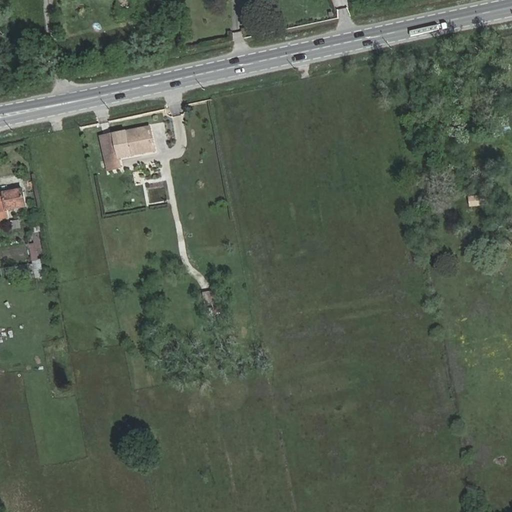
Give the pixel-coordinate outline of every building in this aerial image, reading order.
[(114,135),(118,158),(157,151),(152,127),(114,135)] [(120,168),(118,158),(114,135),(102,137),(107,161),(103,162),(105,171),(120,168)] [(0,195),(0,211),(27,207),(24,191),(0,195)] [(472,207),(490,205),(489,194),(470,196),(472,207)] [(38,242),(30,243),(32,261),(41,260),(38,242)] [(34,261),(35,278),(45,277),(43,260),(34,261)] [(206,295),(211,317),(232,312),(227,290),(206,295)]
